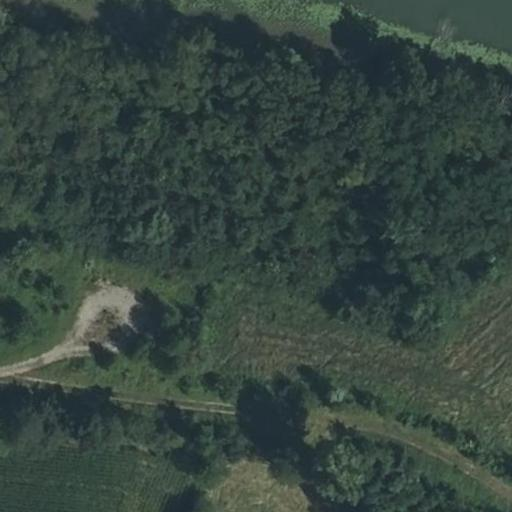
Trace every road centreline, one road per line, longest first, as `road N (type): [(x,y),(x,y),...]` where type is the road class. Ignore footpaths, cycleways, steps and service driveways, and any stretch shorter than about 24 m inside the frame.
road 1 (track): [(0,376),(395,435),(511,496)]
road 2 (track): [(0,371),(54,356),(115,321)]
